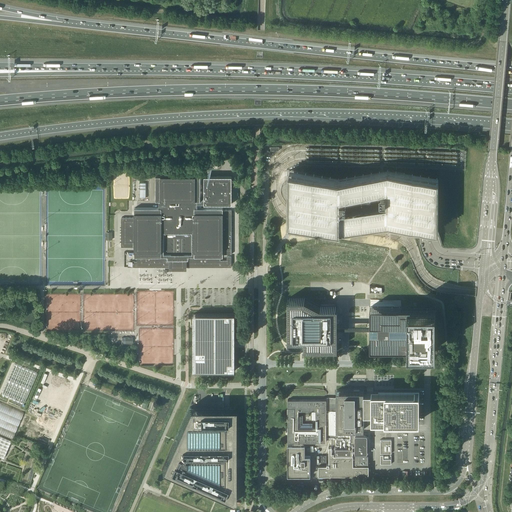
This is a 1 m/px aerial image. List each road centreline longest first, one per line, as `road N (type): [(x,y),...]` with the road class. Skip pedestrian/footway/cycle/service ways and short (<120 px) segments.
road 1 (motorway): [(0,135),(232,112),(511,121)]
road 2 (motorway): [(0,99),(263,90),(511,105)]
road 3 (motorway): [(504,69),(63,23)]
road 4 (motorway): [(511,89),(95,71)]
road 5 (unclassified): [(261,386),(187,386),(0,326)]
road 6 (primary): [(506,0),(483,257)]
road 7 (secondary): [(483,477),(502,273)]
road 8 (secondary): [(482,267),(466,441)]
road 9 (unclassified): [(261,365),(427,365)]
road 10 (secondary): [(440,492),(336,494),(297,511)]
road 11 (unclassified): [(264,507),(261,386)]
